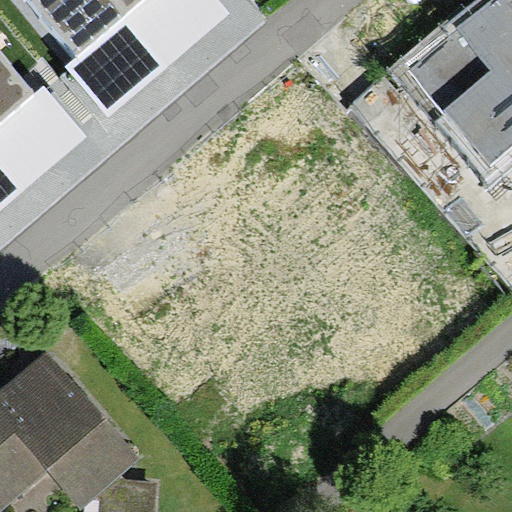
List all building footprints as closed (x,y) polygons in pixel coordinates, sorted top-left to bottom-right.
[(32,0),(79,54),(142,0),(32,0)] [(511,0),(476,0),(392,71),(483,178),(511,154),(511,0)] [(0,123),(32,96),(0,56),(0,123)] [(205,199),(109,282),(146,324),(248,236),(279,273),(362,202),(306,136),(217,213),(205,199)] [(442,275),(415,298),(452,341),(479,317),(442,275)] [(0,511),(15,511),(42,490),(59,511),(86,511),(132,474),(44,368),(0,405),(0,511)]
